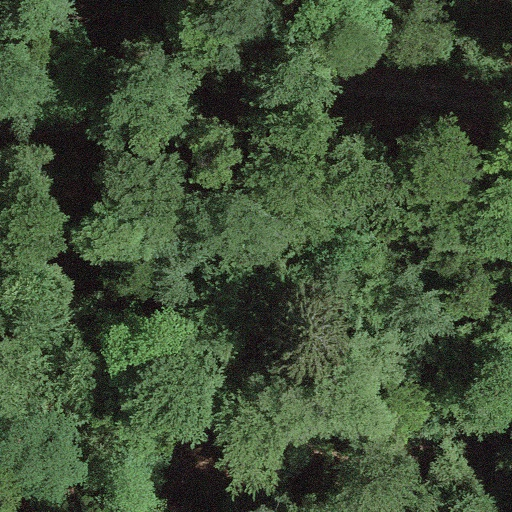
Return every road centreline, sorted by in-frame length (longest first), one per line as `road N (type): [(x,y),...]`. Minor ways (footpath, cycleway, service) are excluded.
road 1 (track): [(0,143),(125,142),(426,111),(511,123)]
road 2 (track): [(0,431),(161,511)]
